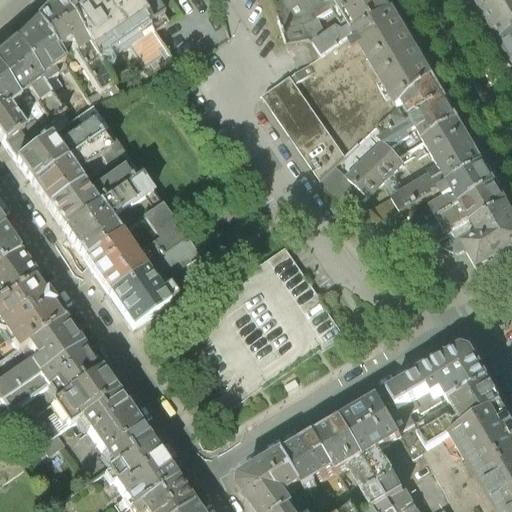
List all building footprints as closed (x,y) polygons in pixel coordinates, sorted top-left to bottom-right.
[(36,22),(57,54),(70,48),(100,96),(111,86),(100,68),(58,0),(56,0),(50,5),(36,22)] [(58,0),(100,68),(132,49),(155,34),(133,0),(58,0)] [(152,0),(133,0),(155,34),(169,24),(152,0)] [(337,8),(332,0),(277,0),(273,3),(273,2),(271,3),(278,24),(278,23),(281,31),(304,27),(317,20),(337,8)] [(385,0),(332,0),(337,8),(350,29),(354,36),(393,13),(385,0)] [(511,0),(473,0),(499,44),(511,36),(511,0)] [(393,13),(354,36),(322,58),(296,77),(262,100),(320,184),(334,170),(357,149),(376,132),(401,108),(432,81),(393,13)] [(325,38),(317,20),(304,27),(281,31),(285,44),(309,39),(314,45),(325,38)] [(14,42),(44,85),(67,70),(57,54),(36,22),(20,37),(14,42)] [(325,38),(314,45),(322,58),(354,36),(350,29),(343,34),(336,30),(325,38)] [(155,34),(132,49),(145,68),(167,53),(155,34)] [(511,36),(499,44),(511,66),(511,36)] [(30,96),(49,123),(64,114),(44,85),(14,42),(9,47),(0,54),(0,72),(20,101),(30,96)] [(20,101),(0,72),(0,139),(5,146),(23,132),(8,110),(20,101)] [(432,81),(401,108),(410,123),(445,102),(432,81)] [(410,123),(415,131),(423,144),(458,124),(445,102),(410,123)] [(410,123),(401,108),(376,132),(382,140),(410,123)] [(30,183),(95,135),(83,121),(51,148),(43,138),(15,161),(27,178),(30,183)] [(382,140),(378,142),(385,149),(388,152),(409,139),(407,136),(415,131),(410,123),(382,140)] [(458,124),(423,144),(440,173),(371,214),(384,225),(392,220),(400,216),(413,208),(439,193),(483,167),(458,124)] [(382,140),(376,132),(357,149),(370,162),(385,149),(378,142),(382,140)] [(33,187),(46,206),(77,182),(69,172),(104,148),(95,135),(30,183),(33,187)] [(370,162),(348,183),(366,199),(402,165),(397,160),(396,161),(388,152),(385,149),(370,162)] [(57,223),(59,226),(133,172),(126,162),(83,193),(77,182),(46,206),(57,223)] [(483,167),(439,193),(444,202),(419,217),(413,208),(400,216),(392,220),(412,236),(495,188),(483,167)] [(384,225),(371,214),(361,204),(366,199),(348,183),(334,170),(320,184),(345,219),(376,233),(420,271),(424,266),(428,261),(384,225)] [(78,254),(81,258),(116,233),(107,220),(144,192),(133,172),(59,226),(62,230),(78,254)] [(412,236),(392,220),(384,225),(428,261),(432,256),(435,252),(431,247),(447,237),(444,233),(446,232),(451,241),(507,208),(495,188),(412,236)] [(139,217),(153,240),(171,225),(155,204),(139,217)] [(451,241),(439,248),(469,261),(473,267),(477,274),(511,253),(511,216),(507,208),(451,241)] [(132,257),(140,269),(180,239),(171,225),(153,240),(132,257)] [(1,230),(0,230),(0,267),(18,255),(5,238),(1,230)] [(130,278),(140,269),(132,257),(116,233),(81,258),(90,271),(94,277),(107,296),(130,278)] [(180,239),(140,269),(152,287),(174,268),(190,292),(206,279),(180,239)] [(174,326),(192,351),(229,403),(234,410),(320,350),(342,335),(317,301),(305,283),(299,273),(291,262),(283,251),(174,326)] [(0,303),(35,279),(21,261),(18,255),(0,267),(0,303)] [(121,317),(124,321),(146,303),(130,278),(107,296),(121,317)] [(35,279),(0,303),(0,328),(17,352),(26,346),(63,321),(49,300),(35,279)] [(63,321),(26,346),(35,359),(0,383),(0,401),(0,402),(81,347),(78,342),(63,321)] [(81,347),(0,402),(10,415),(53,385),(62,398),(99,373),(84,350),(81,347)] [(388,399),(403,428),(479,379),(485,391),(496,384),(488,369),(481,356),(475,355),(469,353),(388,399)] [(25,438),(34,451),(41,447),(55,438),(79,421),(115,396),(104,380),(99,373),(62,398),(52,406),(58,416),(25,438)] [(438,456),(511,413),(510,409),(496,384),(485,391),(451,414),(456,424),(429,439),(438,456)] [(112,469),(148,444),(132,420),(115,396),(79,421),(112,469)] [(408,493),(418,511),(443,511),(421,466),(408,439),(403,428),(388,399),(349,422),(345,424),(391,504),(408,493)] [(511,511),(511,413),(438,456),(431,461),(457,511),(511,511)] [(317,440),(340,476),(345,481),(355,473),(376,511),(379,511),(391,504),(345,424),(340,426),(317,440)] [(429,439),(424,429),(408,439),(421,466),(431,461),(438,456),(429,439)] [(55,438),(41,447),(49,458),(62,448),(55,438)] [(0,440),(0,482),(3,487),(23,473),(0,440)] [(285,458),(304,491),(310,501),(340,476),(317,440),(290,456),(285,458)] [(112,469),(106,473),(132,511),(174,481),(161,463),(148,444),(112,469)] [(285,458),(244,482),(255,498),(264,511),(294,511),(289,504),(304,491),(285,458)] [(182,511),(191,506),(186,499),(178,488),(174,481),(132,511),(130,511),(182,511)] [(418,511),(408,493),(391,504),(395,511),(418,511)]
